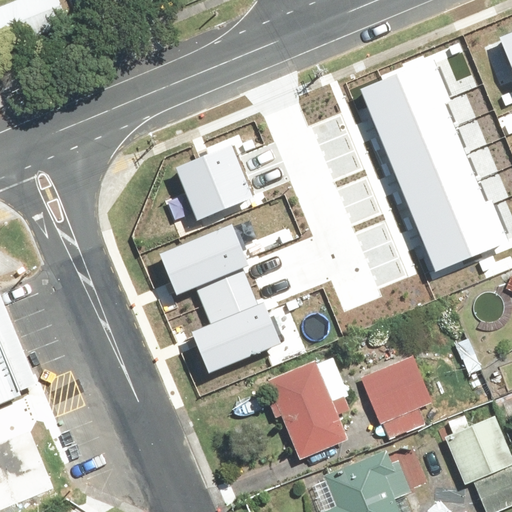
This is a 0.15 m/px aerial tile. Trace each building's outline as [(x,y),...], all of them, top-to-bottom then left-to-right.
[(72,0),(2,0),(0,1),(0,26),(8,47),(80,17),(72,0)] [(511,29),(499,35),(511,68),(511,29)] [(362,87),(375,117),(446,89),(434,58),(362,87)] [(375,117),(387,148),(459,120),(446,89),(375,117)] [(387,148),(399,179),(471,151),(459,120),(387,148)] [(291,165),(270,174),(292,226),(387,187),(362,127),(288,157),(291,165)] [(399,179),(412,210),(483,181),(471,151),(399,179)] [(180,174),(196,216),(248,196),(232,155),(180,174)] [(412,210),(424,241),(496,212),(483,181),(412,210)] [(424,241),(437,272),(508,243),(496,212),(424,241)] [(196,334),(212,377),(288,350),(271,304),(250,311),(239,282),(254,277),(236,227),(165,252),(180,292),(200,285),(215,327),(196,334)] [(0,398),(41,381),(0,284),(0,398)] [(468,338),(457,343),(477,382),(487,377),(468,338)] [(336,344),(269,374),(306,455),(372,426),(336,344)] [(421,349),(367,373),(391,426),(445,403),(421,349)] [(511,429),(505,413),(453,435),(476,486),(511,470),(511,429)] [(419,511),(395,445),(300,480),(311,511),(419,511)]
